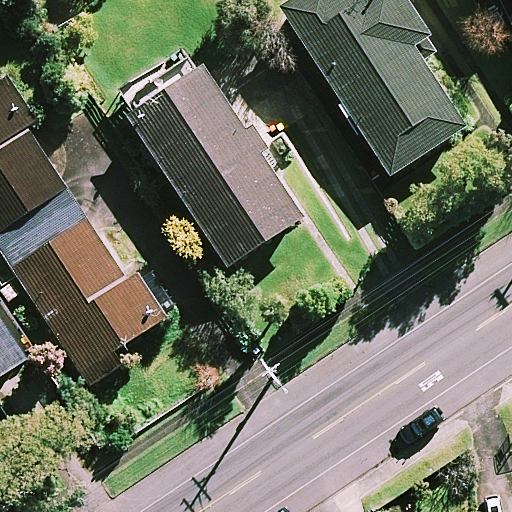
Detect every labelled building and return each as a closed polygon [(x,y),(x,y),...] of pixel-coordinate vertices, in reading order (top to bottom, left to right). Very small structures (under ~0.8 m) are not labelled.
[(428,42),(400,0),(313,0),(285,18),(391,182),(465,134),(412,52),(428,42)] [(511,0),(499,0),(511,26),(511,0)] [(304,223),(186,49),(112,99),(231,273),(304,223)] [(127,283),(0,90),(0,250),(83,378),(167,322),(137,277),(127,283)] [(0,387),(32,367),(0,318),(0,387)]
